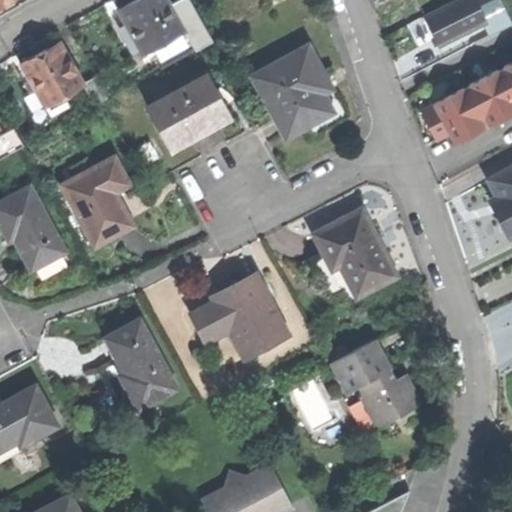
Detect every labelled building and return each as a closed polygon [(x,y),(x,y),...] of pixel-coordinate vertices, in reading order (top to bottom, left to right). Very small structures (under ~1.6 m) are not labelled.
[(153,46),(184,29),(170,3),(168,0),(131,0),(118,7),(143,52),(153,46)] [(190,0),(174,0),(170,3),(184,29),(191,41),(196,50),(213,40),(190,0)] [(458,0),(425,17),(439,45),(464,33),(482,23),(486,21),(484,17),(475,0),(458,0)] [(500,0),(475,0),(484,17),(504,7),(500,0)] [(511,23),(504,7),(484,17),(486,21),(482,23),(488,36),(511,23)] [(160,58),(191,41),(184,29),(153,46),(160,58)] [(20,62),(45,104),(64,93),(82,83),(58,40),(36,52),(20,62)] [(252,76),(286,137),(307,125),(332,111),(316,83),(325,78),(308,46),(252,76)] [(511,60),(492,71),(471,82),(474,88),(486,111),(511,97),(511,60)] [(436,80),(447,102),(474,88),(471,82),(463,67),(436,80)] [(147,104),(167,143),(186,132),(189,138),(207,128),(231,115),(207,72),(147,104)] [(95,75),(82,83),(95,104),(108,97),(95,75)] [(69,104),(64,93),(45,104),(50,114),(69,104)] [(0,133),(0,156),(24,144),(14,126),(0,133)] [(61,183),(94,244),(112,234),(132,224),(113,190),(128,182),(113,154),(61,183)] [(506,239),(511,235),(511,167),(485,182),(494,199),(487,203),(496,221),(506,239)] [(0,199),(0,222),(8,237),(13,234),(30,266),(45,258),(63,249),(29,184),(0,199)] [(340,264),(356,295),(397,274),(378,238),(362,207),(314,232),(332,267),(340,264)] [(35,269),(42,280),(67,266),(60,255),(35,269)] [(229,328),(243,356),(287,333),(255,272),(232,284),(212,295),(214,300),(190,312),(204,340),(229,328)] [(138,318),(106,335),(114,349),(125,370),(120,373),(139,406),(176,386),(138,318)] [(361,396),(376,425),(420,403),(404,373),(394,378),(385,360),(374,338),(331,360),(346,390),(360,383),(365,394),(361,396)] [(0,446),(19,436),(21,441),(57,422),(35,383),(0,401),(0,446)] [(82,463),(92,481),(105,474),(95,456),(82,463)] [(281,511),(290,507),(288,503),(293,500),(274,464),(270,467),(267,462),(246,474),(228,469),(214,511),(281,511)] [(410,488),(396,495),(406,499),(410,488)] [(31,511),(80,511),(70,492),(31,511)] [(396,495),(363,511),(400,511),(406,499),(396,495)]
